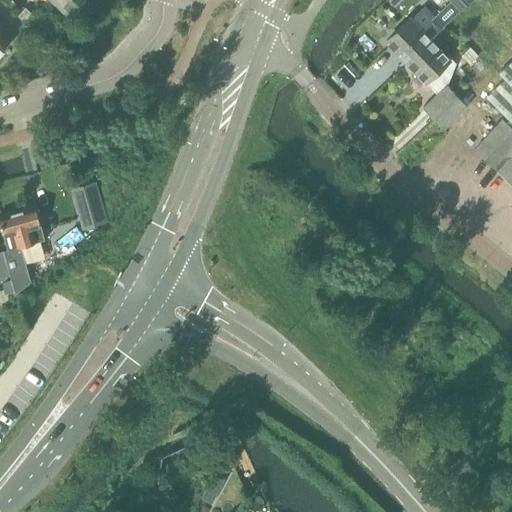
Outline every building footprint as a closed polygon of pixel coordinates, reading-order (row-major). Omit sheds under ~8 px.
[(54,0),(77,21),(97,0),(54,0)] [(387,40),(406,60),(430,37),(460,8),(452,0),(451,0),(435,16),(424,5),(412,18),(411,17),(387,40)] [(468,0),(452,0),(460,8),(468,0)] [(25,21),(32,13),(25,7),(18,15),(25,21)] [(32,13),(25,21),(33,29),(40,21),(32,13)] [(451,58),(430,37),(406,60),(427,81),(451,58)] [(50,55),(37,70),(39,72),(54,67),(58,63),(50,55)] [(509,119),(506,122),(511,127),(511,60),(498,73),(504,79),(486,97),(509,119)] [(423,106),(443,128),(467,106),(446,84),(423,106)] [(511,127),(506,122),(501,118),(474,148),(511,182),(511,127)] [(96,182),(71,189),(82,227),(107,219),(96,182)] [(35,204),(0,213),(0,222),(7,249),(15,246),(16,246),(16,248),(45,240),(35,204)] [(2,250),(9,275),(17,296),(28,285),(16,248),(16,246),(15,246),(7,249),(2,250)] [(0,281),(9,275),(2,250),(0,250),(0,281)]
